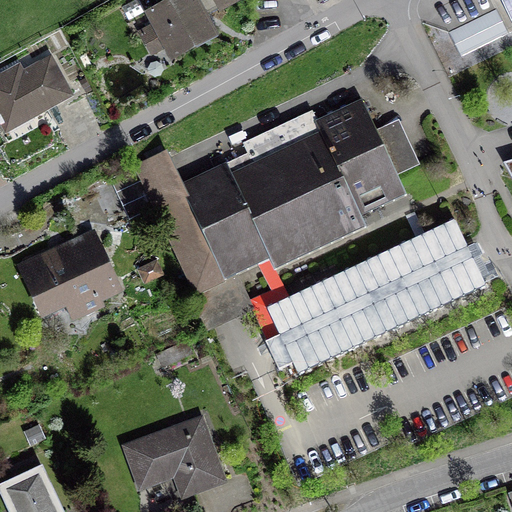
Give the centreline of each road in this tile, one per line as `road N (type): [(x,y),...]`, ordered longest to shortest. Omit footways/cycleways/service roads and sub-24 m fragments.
road 1 (residential): [(0,201),(369,0)]
road 2 (residential): [(511,262),(393,0)]
road 3 (residential): [(364,511),(511,458)]
